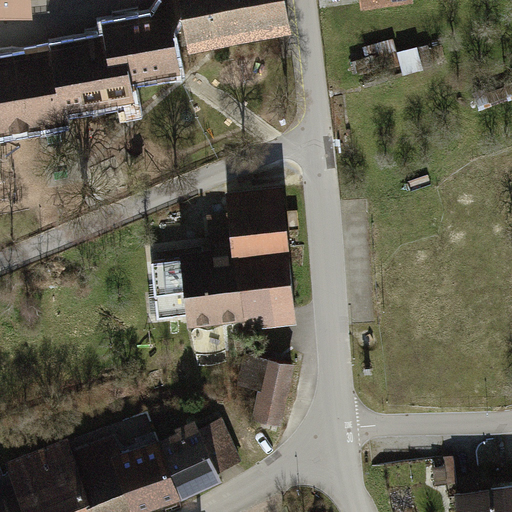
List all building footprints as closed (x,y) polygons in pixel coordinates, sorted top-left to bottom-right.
[(0,0),(0,23),(35,25),(35,0),(0,0)] [(286,0),(184,0),(192,45),(290,27),(286,0)] [(411,0),(361,0),(363,10),(412,4),(411,0)] [(0,57),(0,138),(62,129),(60,114),(138,102),(135,81),(183,74),(174,11),(105,22),(107,35),(52,43),(53,50),(0,57)] [(282,186),(228,190),(235,245),(181,250),(192,323),(244,318),(244,326),(298,322),(282,186)] [(247,384),(262,387),(256,415),(285,421),(299,360),(255,350),(247,384)] [(222,420),(201,428),(217,472),(239,463),(222,420)] [(199,423),(114,454),(136,511),(143,511),(222,483),(217,472),(201,428),(199,423)] [(68,440),(6,462),(25,511),(96,511),(73,452),(68,440)] [(134,511),(107,440),(73,452),(96,511),(134,511)] [(511,511),(511,481),(457,489),(459,511),(511,511)] [(24,511),(16,490),(0,496),(0,511),(24,511)]
